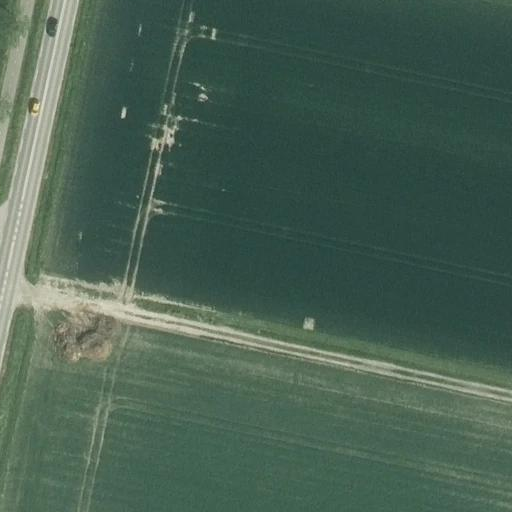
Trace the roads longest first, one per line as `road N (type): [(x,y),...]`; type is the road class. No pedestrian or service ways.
road 1 (track): [(3,288),(511,395)]
road 2 (secondary): [(0,305),(64,0)]
road 3 (track): [(0,480),(40,295)]
